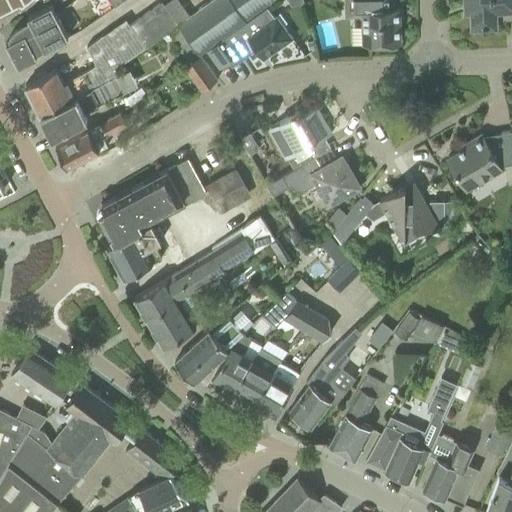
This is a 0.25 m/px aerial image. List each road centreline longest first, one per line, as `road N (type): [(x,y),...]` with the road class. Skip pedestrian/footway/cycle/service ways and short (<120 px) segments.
road 1 (residential): [(49,203),(271,83),(336,69)]
road 2 (residential): [(32,313),(182,437),(223,496)]
road 3 (residential): [(262,447),(186,399),(154,367),(80,262)]
road 4 (residential): [(262,447),(411,511)]
